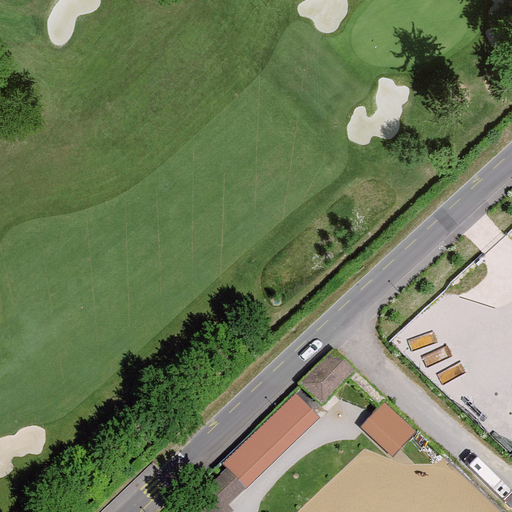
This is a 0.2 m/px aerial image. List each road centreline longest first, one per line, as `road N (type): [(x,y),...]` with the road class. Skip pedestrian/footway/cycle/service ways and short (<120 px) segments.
road 1 (residential): [(132,511),(511,152)]
road 2 (track): [(327,326),(511,499)]
